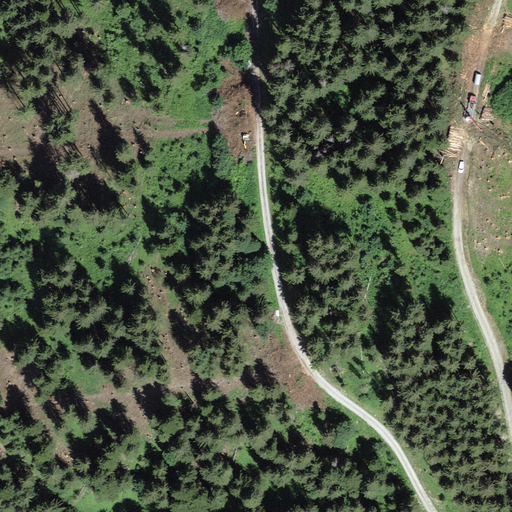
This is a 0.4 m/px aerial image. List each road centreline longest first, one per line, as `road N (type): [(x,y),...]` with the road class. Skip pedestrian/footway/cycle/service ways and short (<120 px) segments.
road 1 (track): [(431,511),(393,438),(306,373),(277,293),(252,0)]
road 2 (track): [(511,407),(460,251),(458,180),(499,0)]
